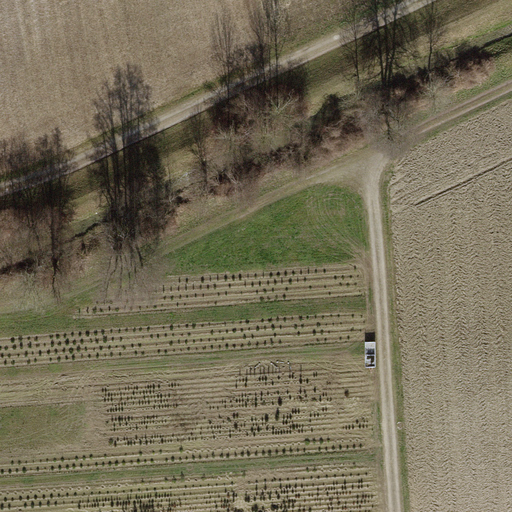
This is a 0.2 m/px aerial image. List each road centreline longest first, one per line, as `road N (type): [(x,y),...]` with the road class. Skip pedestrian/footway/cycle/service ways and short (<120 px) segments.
road 1 (track): [(394,511),(372,159),(511,89)]
road 2 (track): [(412,0),(67,168),(0,182)]
